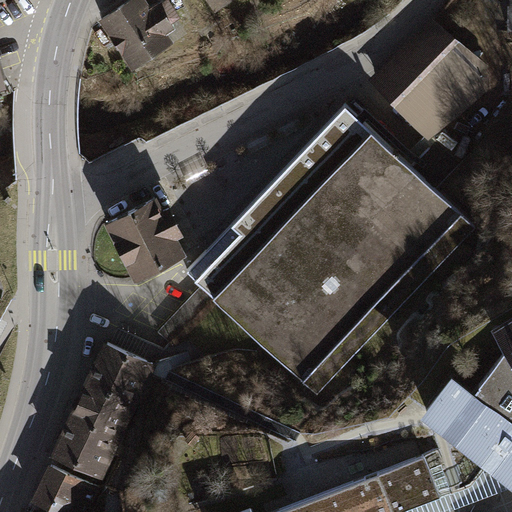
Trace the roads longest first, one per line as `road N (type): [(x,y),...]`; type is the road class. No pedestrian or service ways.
road 1 (residential): [(53,197),(87,194),(130,176),(349,64),(395,37),(428,0)]
road 2 (primary): [(0,505),(50,370),(53,197)]
road 3 (primary): [(53,197),(49,82),(72,0)]
